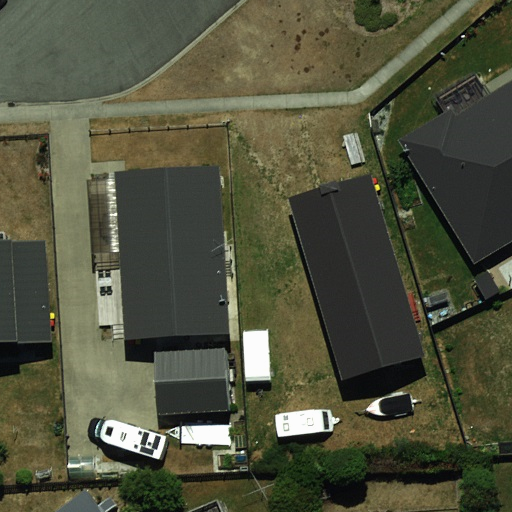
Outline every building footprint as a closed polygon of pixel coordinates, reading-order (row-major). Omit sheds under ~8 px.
[(511,68),(505,73),(388,150),(378,166),(393,179),(462,273),(511,230),(511,68)] [(219,167),(114,173),(124,339),(153,337),(225,333),(229,333),(219,167)] [(355,174),(276,197),(330,386),(410,363),(355,174)] [(46,221),(0,224),(0,343),(54,339),(46,221)] [(225,333),(153,337),(158,415),(229,411),(225,333)] [(96,511),(75,486),(36,511),(96,511)] [(231,511),(224,496),(191,511),(231,511)]
